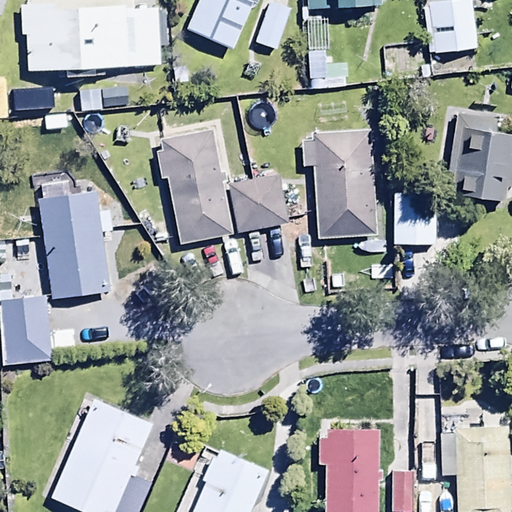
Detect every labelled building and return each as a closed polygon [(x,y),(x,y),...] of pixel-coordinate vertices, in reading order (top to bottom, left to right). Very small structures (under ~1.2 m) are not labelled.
[(253,0),(197,0),(183,34),(230,54),(253,0)] [(303,0),(305,14),(374,8),(373,0),(303,0)] [(24,42),(25,75),(158,70),(156,13),(122,14),(121,2),(18,6),(19,42),(24,42)] [(470,4),(426,8),(431,58),(475,54),(470,4)] [(288,13),(267,5),(252,45),(273,53),(288,13)] [(493,123),(454,118),(443,198),(505,206),(506,200),(511,200),(511,190),(511,160),(510,160),(511,142),(511,141),(491,139),(493,123)] [(212,132),(156,143),(160,154),(152,155),(157,182),(166,181),(178,248),(231,238),(212,132)] [(374,240),(367,133),(306,137),(306,145),(297,146),(299,174),(311,173),(316,244),(374,240)] [(275,180),(227,190),(236,236),(284,227),(275,180)] [(103,297),(92,193),(66,196),(65,188),(37,191),(39,203),(34,203),(45,303),(103,297)] [(389,197),(390,248),(436,248),(435,196),(389,197)] [(0,369),(46,367),(43,301),(8,303),(7,289),(0,289),(0,369)] [(150,429),(90,403),(47,502),(70,511),(137,511),(147,489),(128,481),(150,429)] [(507,511),(506,433),(477,434),(476,416),(437,418),(438,436),(435,437),(436,483),(453,482),(453,511),(507,511)] [(373,511),(375,433),(323,432),(323,444),(316,444),(315,468),(325,469),(324,511),(373,511)] [(249,511),(263,477),(211,456),(188,511),(249,511)] [(388,474),(388,511),(410,511),(410,474),(388,474)]
